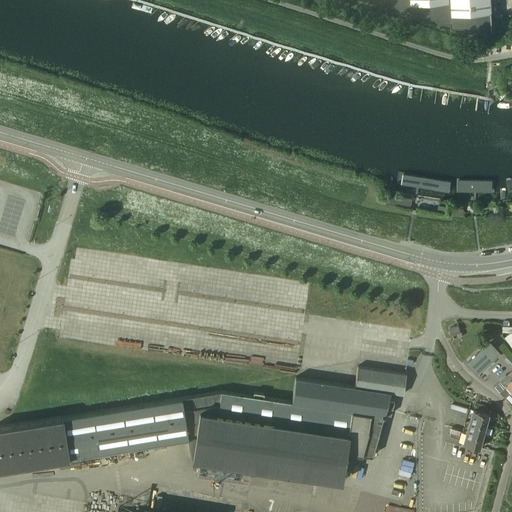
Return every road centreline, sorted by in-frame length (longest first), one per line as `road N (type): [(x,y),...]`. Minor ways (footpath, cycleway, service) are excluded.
road 1 (tertiary): [(81,161),(438,262)]
road 2 (unclassified): [(511,54),(442,56),(265,0)]
road 3 (unclassified): [(14,387),(81,161)]
road 4 (unclassified): [(436,324),(462,373),(502,404),(511,423)]
